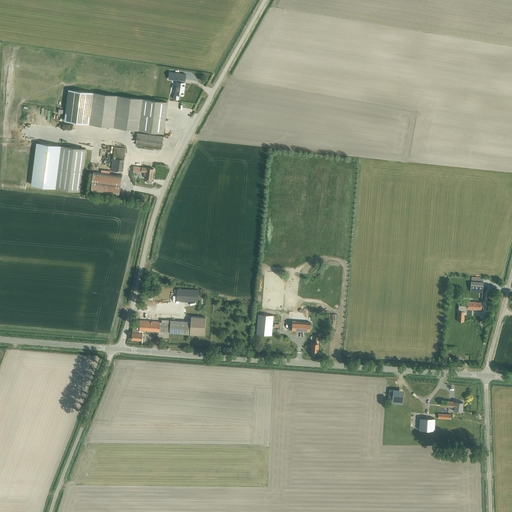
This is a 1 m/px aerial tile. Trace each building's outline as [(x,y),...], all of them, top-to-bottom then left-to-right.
[(173,72),(172,79),(177,80),(176,82),(174,93),(173,93),(173,98),(174,98),(174,99),(177,100),(178,99),(179,99),(179,94),(183,95),(185,83),(184,83),(186,74),(173,72)] [(68,90),(64,120),(164,132),(167,102),(68,90)] [(163,136),(136,133),(135,144),(161,147),(163,136)] [(36,143),(31,184),(56,187),(61,146),(36,143)] [(61,146),(56,187),(81,190),(86,149),(61,146)] [(114,146),(112,157),(111,168),(122,170),(124,159),(125,148),(114,146)] [(142,166),(141,171),(144,171),(144,175),(145,176),(145,177),(147,178),(146,181),(147,182),(150,183),(151,182),(152,178),(153,167),(142,166)] [(118,195),(121,175),(93,171),(90,191),(118,195)] [(470,280),(469,291),(482,292),(483,281),(483,278),(471,277),(471,280),(470,280)] [(177,288),(177,300),(192,301),(192,289),(177,288)] [(458,305),(457,320),(464,321),(464,315),(464,311),(466,311),(466,308),(467,308),(467,309),(481,310),(481,302),(467,301),(467,305),(458,305)] [(256,334),(271,335),(273,315),(258,313),(256,334)] [(190,322),(190,334),(204,335),(205,317),(191,316),(190,322)] [(133,324),(131,338),(141,339),(142,333),(138,333),(139,329),(159,331),(190,334),(190,322),(170,320),(169,326),(159,325),(160,322),(137,319),(136,324),(135,323),(135,324),(133,324)] [(289,320),(288,330),(310,331),(310,322),(289,320)] [(471,327),(470,335),(481,336),(482,321),(477,321),(476,327),(471,327)] [(317,351),(319,335),(317,334),(316,337),(315,337),(315,343),(310,342),(310,347),(312,347),(311,351),(317,351)] [(462,411),(462,410),(463,402),(442,399),(441,405),(446,405),(446,406),(452,407),(451,409),(462,411)] [(435,418),(419,417),(419,429),(434,430),(435,418)]
